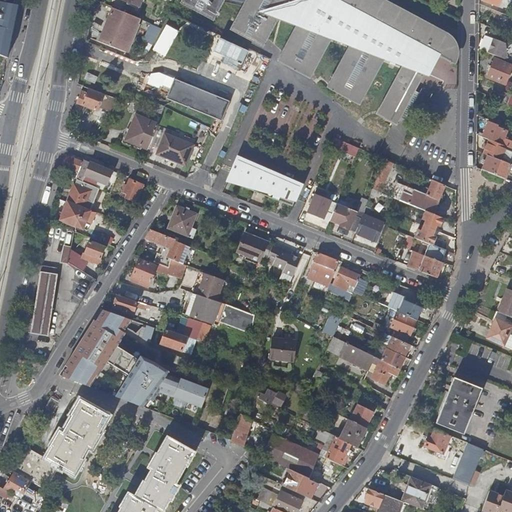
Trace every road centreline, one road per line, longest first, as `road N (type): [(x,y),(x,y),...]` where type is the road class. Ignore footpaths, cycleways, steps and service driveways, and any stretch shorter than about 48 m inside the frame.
road 1 (residential): [(169,183),(457,297)]
road 2 (residential): [(0,405),(37,390),(169,183)]
road 3 (residential): [(470,0),(468,271)]
road 4 (residential): [(330,511),(374,457),(457,297)]
road 5 (primary): [(0,350),(50,136)]
road 6 (primary): [(50,136),(73,0)]
road 7 (residential): [(50,136),(169,183)]
road 8 (primary): [(39,0),(15,120)]
